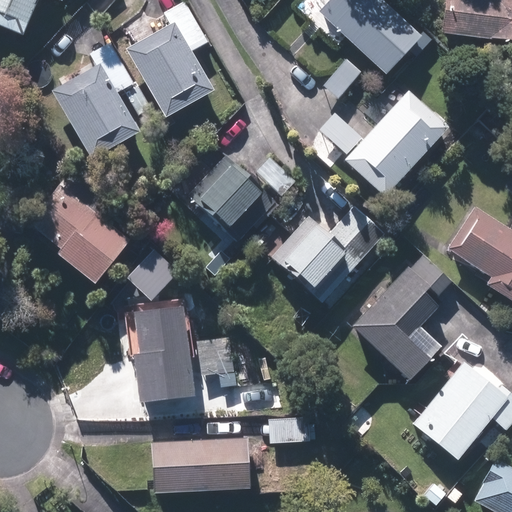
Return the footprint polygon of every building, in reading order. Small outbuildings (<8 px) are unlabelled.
[(0,0),(0,39),(12,44),(31,0),(0,0)] [(368,0),(331,0),(312,20),(377,82),(414,44),(368,0)] [(511,49),(511,0),(440,0),(435,38),(511,49)] [(168,31),(121,56),(158,125),(205,100),(168,31)] [(359,74),(343,60),(317,89),(333,103),(359,74)] [(95,73),(47,99),(83,167),(131,142),(95,73)] [(337,169),(375,205),(442,134),(403,98),(337,169)] [(270,157),(251,175),(276,201),(295,183),(270,157)] [(221,162),(182,204),(201,226),(228,248),(268,206),(239,188),(221,162)] [(122,249),(54,192),(20,232),(52,259),(49,262),(84,292),(122,249)] [(491,230),(447,204),(424,242),(467,267),(460,279),(492,298),(500,285),(511,292),(511,212),(504,208),(491,230)] [(265,266),(314,310),(383,235),(353,209),(324,240),(304,222),(265,266)] [(323,319),(382,372),(414,336),(390,315),(430,271),(395,239),(323,319)] [(185,404),(177,314),(125,320),(130,366),(125,366),(129,411),(185,404)] [(192,346),(197,379),(230,375),(225,341),(192,346)] [(436,353),(384,414),(428,451),(464,408),(482,423),(503,398),(477,375),(471,382),(436,353)] [(511,400),(504,399),(497,451),(511,452),(511,400)] [(311,419),(265,420),(265,447),(312,446),(311,419)] [(511,511),(511,467),(471,443),(443,489),(481,511),(511,511)] [(140,452),(144,501),(242,494),(238,444),(140,452)]
